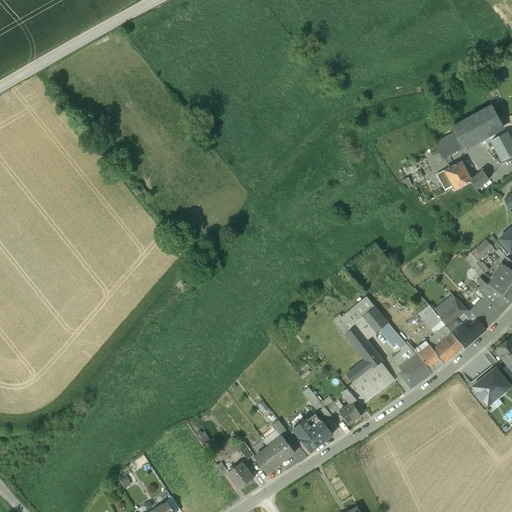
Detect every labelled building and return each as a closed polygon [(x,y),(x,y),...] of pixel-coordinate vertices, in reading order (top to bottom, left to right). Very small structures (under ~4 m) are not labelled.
[(455,153),(503,126),(492,106),(450,129),(453,134),(447,138),(455,153)] [(511,142),(507,133),(491,141),(502,161),(511,155),(511,142)] [(447,138),(435,144),(444,159),(455,153),(447,138)] [(450,167),(436,175),(445,191),(452,187),(455,192),(471,182),(475,190),(489,180),(483,172),(471,180),(461,162),(450,168),(450,167)] [(511,252),(511,228),(509,225),(503,230),(506,234),(499,240),(510,254),(511,252)] [(501,249),(491,237),(486,241),(493,250),(495,252),(499,250),(501,249)] [(493,250),(486,241),(481,246),(488,254),(493,250)] [(488,254),(481,246),(476,250),(482,257),(482,258),(483,259),(488,254)] [(476,250),(471,254),(477,262),(482,258),(482,257),(476,250)] [(484,274),(475,263),(477,262),(471,254),(464,260),(480,278),(484,274)] [(511,272),(502,265),(488,286),(511,303),(511,302),(511,272)] [(488,286),(484,283),(478,290),(501,313),(503,314),(508,308),(511,303),(488,286)] [(501,313),(478,290),(474,294),(481,301),(470,312),(477,320),(478,320),(486,329),(497,319),(496,317),(501,313)] [(346,389),(361,407),(396,380),(382,363),(384,361),(367,340),(379,331),(392,346),(395,343),(401,350),(392,358),(399,368),(415,355),(406,344),(366,297),(335,321),(364,360),(345,374),(353,385),(346,389)] [(442,323),(452,334),(461,326),(456,320),(468,310),(456,299),(451,303),(449,300),(434,313),(442,323)] [(438,327),(442,323),(434,313),(428,305),(417,314),(435,334),(439,331),(435,325),(436,324),(438,327)] [(468,329),(464,324),(461,326),(452,334),(464,347),(465,349),(486,330),(486,329),(478,320),(477,320),(468,329)] [(442,323),(438,327),(436,324),(435,325),(439,331),(435,334),(425,343),(428,346),(423,350),(417,354),(432,373),(444,364),(464,347),(452,334),(442,323)] [(406,344),(415,355),(417,354),(423,350),(413,338),(406,344)] [(511,341),(509,341),(506,343),(506,345),(503,348),(501,348),(498,350),(497,353),(507,365),(511,370),(511,341)] [(415,355),(399,368),(414,387),(432,373),(417,354),(415,355)] [(511,370),(507,365),(503,369),(511,379),(511,370)] [(495,370),(483,380),(499,399),(506,393),(505,391),(509,388),(495,370)] [(493,404),(499,399),(483,380),(474,388),(488,405),(491,402),(493,404)] [(331,415),(325,408),(308,387),(303,392),(325,420),(331,415)] [(351,403),(359,417),(366,413),(361,407),(346,389),(342,393),(349,405),(351,403)] [(325,408),(331,415),(339,409),(333,401),(325,408)] [(359,417),(351,403),(349,405),(339,411),(348,424),(359,417)] [(323,421),(322,422),(315,414),(306,421),(323,442),(332,436),(328,431),(330,429),(326,424),(323,421)] [(286,431),(278,421),(272,426),(279,436),(286,431)] [(310,452),(323,442),(306,421),(294,431),(310,452)] [(283,439),(270,448),(269,446),(268,447),(269,448),(281,463),(281,464),(289,457),(293,453),(294,454),(295,453),(282,437),(282,438),(283,439)] [(254,455),(244,443),(237,447),(247,461),(254,455)] [(281,463),(269,448),(268,448),(269,450),(257,459),(255,457),(254,458),(266,474),(268,473),(272,470),(281,464),(281,463)] [(228,473),(221,463),(216,467),(223,477),(227,474),(228,473)] [(253,479),(241,464),(228,473),(227,474),(239,490),(253,479)] [(119,480),(124,488),(136,481),(130,472),(119,480)] [(167,501),(168,503),(173,511),(178,511),(181,511),(172,498),(167,501)] [(173,511),(168,503),(153,511),(173,511)]
